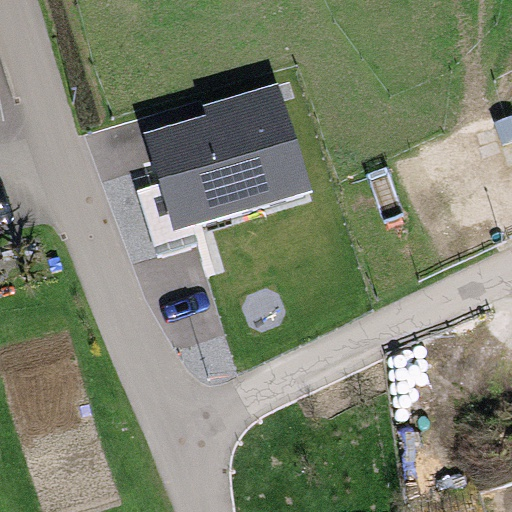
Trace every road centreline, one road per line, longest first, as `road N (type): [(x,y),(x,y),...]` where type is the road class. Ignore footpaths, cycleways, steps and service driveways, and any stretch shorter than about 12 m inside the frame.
road 1 (residential): [(173,448),(97,271),(2,0)]
road 2 (residential): [(173,448),(511,278)]
